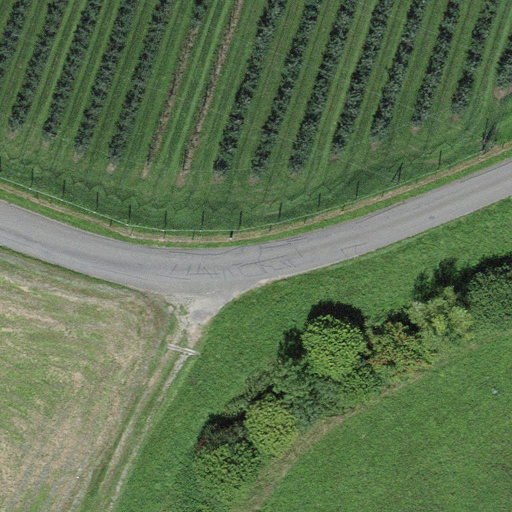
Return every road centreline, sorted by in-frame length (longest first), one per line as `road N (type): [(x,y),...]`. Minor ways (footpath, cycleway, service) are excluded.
road 1 (unclassified): [(511,182),(387,239),(207,276),(78,249),(0,220)]
road 2 (track): [(207,276),(102,511)]
